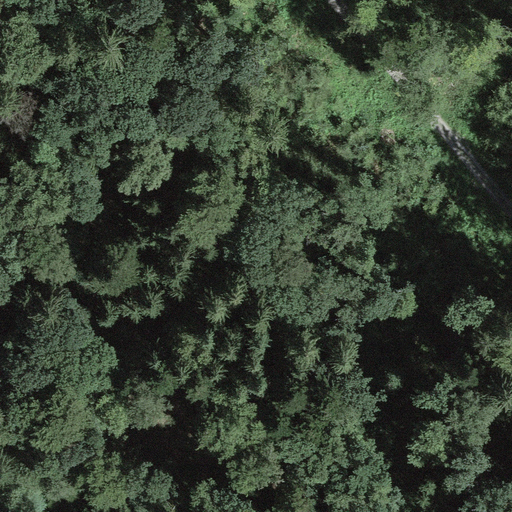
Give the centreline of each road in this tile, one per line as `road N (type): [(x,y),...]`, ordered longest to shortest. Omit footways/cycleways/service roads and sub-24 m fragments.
road 1 (track): [(342,0),(511,203)]
road 2 (track): [(183,511),(97,458),(0,421)]
